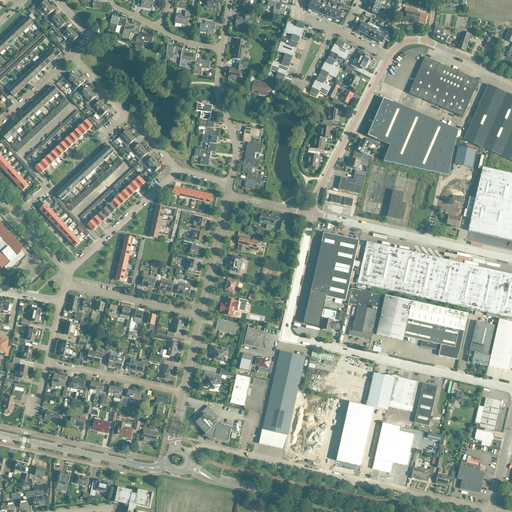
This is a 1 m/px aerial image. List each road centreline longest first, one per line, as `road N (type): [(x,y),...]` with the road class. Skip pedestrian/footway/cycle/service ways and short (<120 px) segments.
road 1 (unclassified): [(511,388),(289,336),(311,214)]
road 2 (unclassified): [(489,511),(227,450),(187,453)]
road 3 (unclassified): [(511,258),(311,214)]
road 4 (unclassified): [(311,214),(389,59)]
road 5 (tertiary): [(168,464),(125,463),(0,435)]
road 6 (tertiary): [(344,511),(213,481),(188,466)]
road 7 (residential): [(69,272),(179,171)]
road 8 (residential): [(201,314),(66,284)]
road 9 (residential): [(182,392),(47,363)]
road 10 (residential): [(230,183),(237,147),(220,107),(223,50)]
road 11 (residential): [(315,22),(300,81),(333,30)]
